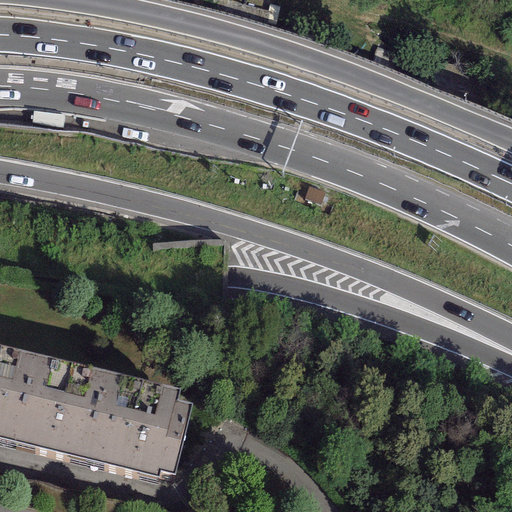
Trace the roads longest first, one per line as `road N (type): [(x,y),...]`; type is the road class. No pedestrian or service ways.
road 1 (motorway): [(0,173),(192,214),(299,248),(511,340)]
road 2 (motorway): [(0,86),(134,104),(253,139),(403,194),(511,246)]
road 3 (motorway): [(511,184),(254,85),(115,50),(0,34)]
road 4 (motorway): [(511,141),(279,49),(62,0)]
road 5 (motorway): [(225,276),(344,303),(511,367)]
road 6 (primary): [(0,331),(82,287),(151,275),(225,276)]
